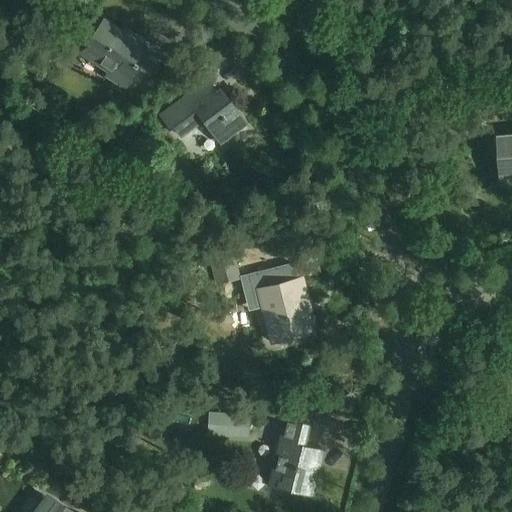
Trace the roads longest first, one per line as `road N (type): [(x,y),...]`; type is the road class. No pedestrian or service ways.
road 1 (residential): [(394,260),(372,194),(322,106),(215,0)]
road 2 (residential): [(405,385),(422,343),(492,287)]
road 3 (residential): [(373,511),(405,385)]
road 4 (residential): [(405,385),(394,260)]
